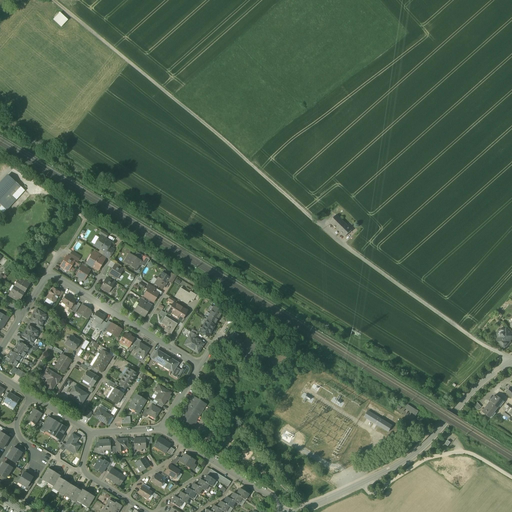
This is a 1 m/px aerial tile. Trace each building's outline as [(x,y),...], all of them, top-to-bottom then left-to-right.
[(60,12),(53,19),(61,27),(68,20),(60,12)] [(7,175),(0,183),(0,198),(1,197),(15,182),(7,175)] [(15,182),(1,197),(6,202),(20,187),(15,182)] [(20,187),(6,202),(10,205),(24,190),(20,187)] [(6,202),(2,206),(6,210),(10,205),(6,202)] [(352,230),(336,215),(329,222),(345,237),(352,230)] [(108,234),(101,230),(99,234),(106,238),(108,234)] [(111,243),(100,236),(94,246),(105,253),(108,248),(111,243)] [(113,252),(108,248),(105,253),(103,256),(108,259),(113,252)] [(102,256),(94,251),(92,255),(93,256),(88,264),(98,270),(104,261),(100,259),(102,256)] [(143,263),(131,256),(126,263),(136,269),(139,265),(141,266),(141,265),(143,263)] [(71,261),(65,258),(61,266),(68,271),(75,261),(72,259),(71,261)] [(83,265),(76,276),(84,280),(89,273),(84,270),(86,267),(83,265)] [(118,269),(114,267),(109,274),(112,276),(113,277),(117,279),(122,271),(118,269)] [(169,277),(162,273),(160,276),(158,277),(157,278),(158,280),(155,284),(162,289),(167,281),(169,278),(169,277)] [(171,273),(169,277),(169,278),(167,281),(172,284),(176,277),(171,273)] [(25,283),(18,279),(18,281),(19,281),(16,287),(24,292),(29,286),(25,283)] [(110,283),(105,280),(101,288),(108,293),(115,282),(111,280),(110,283)] [(24,292),(16,287),(12,293),(11,292),(10,293),(17,297),(20,299),(24,292)] [(56,290),(53,289),(51,291),(50,291),(49,293),(50,294),(47,298),(54,302),(56,298),(60,291),(59,290),(58,291),(57,290),(56,290)] [(155,291),(150,289),(149,291),(145,297),(153,302),(159,294),(155,291)] [(188,296),(184,293),(185,291),(180,289),(175,297),(187,304),(189,301),(192,302),(194,298),(196,296),(193,294),(190,292),(188,296)] [(75,301),(66,295),(62,302),(70,307),(71,308),(73,304),(75,301)] [(147,306),(140,301),(140,302),(134,311),(144,317),(150,308),(147,306)] [(186,311),(174,304),(169,312),(175,315),(175,316),(181,320),(182,317),(183,318),(183,316),(186,311)] [(90,310),(82,305),(78,313),(85,318),(87,314),(90,310)] [(214,308),(211,313),(206,320),(207,321),(207,320),(214,325),(222,313),(214,308)] [(43,314),(36,310),(33,315),(43,321),(46,317),(47,316),(43,314)] [(105,317),(96,312),(92,319),(98,323),(100,324),(103,321),(105,317)] [(8,318),(0,313),(0,328),(1,329),(8,318)] [(43,321),(33,315),(30,320),(37,324),(40,326),(43,321)] [(177,324),(165,317),(161,324),(167,328),(165,332),(170,335),(177,324)] [(214,325),(207,320),(207,321),(204,325),(200,332),(208,337),(215,325),(214,325)] [(100,324),(98,323),(95,327),(102,331),(106,323),(103,321),(100,324)] [(120,329),(112,324),(106,334),(110,337),(112,334),(117,338),(120,334),(117,333),(120,329)] [(35,330),(28,326),(25,331),(35,338),(38,333),(39,332),(35,330)] [(498,336),(499,338),(498,339),(498,341),(501,344),(501,346),(503,348),(505,348),(506,346),(506,344),(511,338),(511,337),(505,331),(503,330),(502,330),(500,331),(499,332),(498,333),(498,335),(498,336)] [(35,338),(25,331),(22,336),(29,340),(32,343),(32,342),(35,338)] [(133,339),(125,334),(120,342),(129,347),(131,343),(134,339),(133,339)] [(244,338),(236,334),(233,339),(241,344),(244,338)] [(73,336),(71,336),(69,340),(69,339),(65,344),(74,350),(77,345),(78,346),(80,343),(79,342),(74,338),(74,337),(73,336)] [(194,339),(191,337),(191,338),(186,345),(192,348),(191,349),(198,353),(203,344),(194,339)] [(89,343),(85,340),(81,348),(84,350),(89,343)] [(23,344),(19,341),(19,342),(16,347),(26,353),(29,348),(23,344)] [(140,343),(137,347),(134,351),(144,358),(150,349),(140,343)] [(26,353),(16,347),(13,352),(21,357),(23,358),(26,353)] [(21,357),(13,352),(11,350),(8,356),(18,362),(21,357)] [(169,358),(157,350),(156,351),(152,359),(158,363),(159,362),(164,365),(163,366),(164,366),(169,358)] [(108,355),(103,351),(102,351),(100,355),(101,355),(98,359),(106,364),(111,356),(108,355)] [(71,361),(62,355),(58,362),(54,367),(63,373),(71,361)] [(18,362),(8,356),(5,361),(15,367),(18,362)] [(178,363),(169,358),(164,366),(164,367),(165,366),(170,369),(169,370),(173,372),(176,367),(178,363)] [(106,364),(98,359),(95,364),(93,367),(99,371),(101,372),(106,364)] [(99,371),(93,367),(90,365),(88,368),(97,373),(99,371)] [(181,371),(176,367),(173,372),(171,374),(177,378),(181,371)] [(136,374),(128,369),(124,375),(132,380),(136,374)] [(60,378),(48,371),(47,373),(46,372),(44,375),(44,377),(46,378),(47,377),(49,378),(44,385),(52,390),(57,381),(58,382),(60,378)] [(98,377),(88,371),(83,379),(93,386),(98,377)] [(132,380),(124,375),(120,382),(122,383),(127,386),(128,387),(132,380)] [(171,393),(159,386),(156,390),(160,393),(156,400),(158,402),(163,405),(167,400),(168,400),(170,396),(169,396),(171,393)] [(87,395),(74,387),(71,392),(75,395),(72,400),(81,405),(87,395)] [(123,394),(114,389),(110,395),(112,395),(109,400),(117,404),(123,394)] [(19,399),(9,393),(6,399),(4,402),(9,405),(7,407),(13,410),(14,408),(19,399)] [(145,401),(137,395),(129,407),(138,413),(145,401)] [(503,401),(495,395),(489,404),(497,409),(503,401)] [(205,405),(194,397),(188,406),(186,409),(180,418),(192,426),(205,405)] [(473,406),(477,410),(482,407),(478,402),(473,406)] [(497,409),(489,404),(483,412),(490,418),(497,409)] [(160,410),(152,405),(146,413),(155,419),(160,410)] [(419,412),(408,405),(403,412),(410,416),(412,413),(416,416),(419,412)] [(511,409),(510,408),(506,405),(502,410),(511,417),(511,409)] [(34,409),(27,420),(35,424),(42,414),(34,409)] [(105,413),(99,410),(94,417),(106,425),(111,417),(105,413)] [(92,414),(86,411),(83,416),(88,419),(92,414)] [(380,419),(368,411),(364,417),(376,424),(380,419)] [(58,423),(51,419),(48,424),(45,429),(48,431),(48,432),(49,432),(52,434),(58,423)] [(392,426),(380,419),(376,424),(389,432),(392,426)] [(58,423),(52,434),(59,438),(62,434),(65,428),(58,423)] [(1,433),(0,432),(0,439),(6,443),(9,438),(6,436),(1,433)] [(79,438),(72,433),(65,445),(66,446),(76,452),(79,447),(75,444),(79,438)] [(159,437),(155,442),(154,443),(155,444),(153,446),(165,453),(166,452),(169,447),(171,445),(159,437)] [(145,438),(133,439),(134,444),(134,450),(146,449),(145,438)] [(127,439),(116,440),(116,447),(116,452),(122,451),(122,449),(127,448),(127,439)] [(110,440),(98,441),(99,445),(96,446),(94,451),(99,453),(101,453),(104,453),(104,450),(108,450),(110,450),(110,447),(110,440)] [(169,447),(166,452),(171,455),(174,450),(169,447)] [(16,450),(13,448),(10,453),(18,458),(21,453),(22,453),(16,450)] [(18,458),(10,453),(7,458),(10,460),(15,463),(18,458)] [(195,461),(185,455),(182,459),(180,458),(178,461),(190,468),(195,461)] [(175,459),(170,462),(175,465),(178,461),(180,458),(177,456),(175,459)] [(144,458),(135,463),(141,472),(150,466),(144,458)] [(103,461),(99,459),(94,468),(102,472),(105,467),(108,463),(107,462),(103,460),(103,461)] [(110,459),(107,462),(108,463),(105,467),(108,469),(110,466),(114,460),(110,459)] [(7,465),(4,463),(0,468),(9,473),(12,468),(7,465)] [(179,471),(169,465),(165,472),(165,473),(169,475),(175,479),(177,475),(179,475),(180,473),(179,472),(179,471)] [(9,473),(0,468),(0,474),(6,478),(9,473)] [(49,469),(43,479),(48,482),(54,473),(49,469)] [(112,469),(111,469),(109,473),(106,477),(120,486),(125,477),(112,469)] [(165,472),(163,471),(160,475),(163,477),(168,480),(167,479),(169,475),(165,473),(165,472)] [(314,476),(305,471),(301,477),(300,479),(309,485),(314,476)] [(21,477),(18,482),(18,483),(22,485),(28,475),(24,472),(21,477)] [(54,473),(48,482),(54,486),(59,478),(60,476),(54,473)] [(301,477),(297,474),(293,480),(295,482),(298,478),(300,479),(301,477)] [(28,475),(22,485),(26,488),(29,483),(33,477),(28,475)] [(156,476),(154,475),(151,481),(154,483),(154,484),(156,485),(157,485),(161,487),(164,482),(161,480),(156,476)] [(215,480),(207,475),(203,481),(208,485),(211,486),(215,480)] [(54,486),(53,487),(59,491),(64,481),(59,478),(54,486)] [(203,481),(200,479),(196,485),(202,489),(205,491),(208,485),(203,481)] [(64,481),(59,491),(64,494),(70,485),(64,481)] [(196,485),(194,484),(190,490),(195,493),(198,495),(202,489),(196,485)] [(76,488),(70,485),(64,494),(70,497),(76,488)] [(152,492),(142,486),(137,493),(148,499),(152,492)] [(81,492),(76,488),(70,497),(76,501),(77,499),(80,493),(81,492)] [(190,490),(187,488),(183,494),(189,497),(192,499),(195,493),(190,490)] [(248,494),(240,489),(236,494),(236,495),(241,498),(244,500),(248,494)] [(80,493),(77,499),(82,503),(88,494),(82,490),(81,492),(80,493)] [(183,494),(181,492),(177,498),(183,502),(182,502),(185,503),(189,497),(183,494)] [(236,494),(233,493),(230,499),(229,499),(235,502),(238,504),(241,498),(236,495),(236,494)] [(88,494),(82,503),(88,506),(94,497),(88,494)] [(183,502),(177,498),(174,496),(170,502),(179,508),(182,502),(183,502)] [(230,499),(227,497),(223,503),(228,506),(228,507),(231,508),(235,502),(229,499),(230,499)] [(116,504),(109,500),(107,504),(109,506),(108,508),(114,511),(116,510),(118,511),(120,508),(115,505),(116,504)] [(223,503),(220,501),(217,507),(216,507),(222,511),(223,511),(225,511),(228,507),(228,506),(223,503)]
